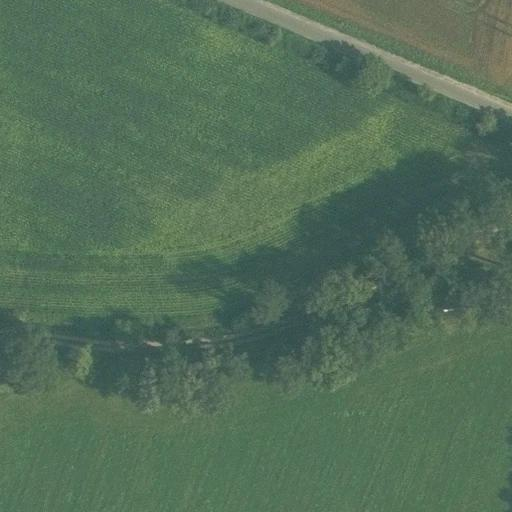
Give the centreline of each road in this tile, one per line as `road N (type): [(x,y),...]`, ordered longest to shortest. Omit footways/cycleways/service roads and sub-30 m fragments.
road 1 (track): [(511,211),(292,317),(230,338),(145,343),(0,334)]
road 2 (unclassified): [(511,118),(248,0)]
